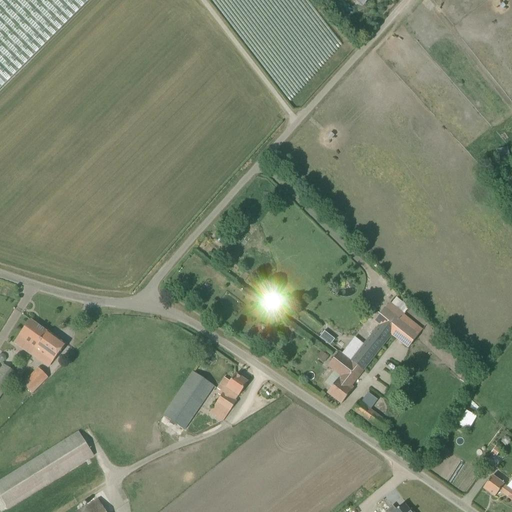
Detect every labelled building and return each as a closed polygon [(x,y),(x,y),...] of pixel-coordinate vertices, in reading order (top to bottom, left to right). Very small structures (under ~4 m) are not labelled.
[(0,0),(0,89),(8,82),(89,0),(0,0)] [(407,347),(424,326),(390,301),(374,322),(378,325),(351,361),(338,351),(327,365),(341,375),(327,393),(341,404),(353,389),(350,386),(390,334),(407,347)] [(35,348),(47,332),(31,320),(19,337),(14,344),(31,355),(35,348)] [(66,344),(48,331),(47,332),(35,348),(54,361),(66,344)] [(324,331),(319,337),(330,345),(334,340),(324,331)] [(322,351),(317,358),(324,363),(329,356),(322,351)] [(0,396),(16,375),(3,365),(0,369),(0,396)] [(31,393),(46,377),(37,369),(22,385),(31,393)] [(180,436),(214,386),(193,372),(159,422),(180,436)] [(241,378),(235,375),(230,382),(223,393),(220,391),(218,394),(221,396),(210,412),(224,422),(237,402),(234,400),(237,394),(238,395),(247,383),(246,382),(246,380),(243,377),(241,378)] [(383,433),(390,423),(359,401),(352,410),(383,433)] [(0,496),(8,509),(85,461),(94,456),(79,432),(70,437),(0,481),(0,496)] [(496,446),(491,454),(496,457),(501,450),(496,446)] [(511,501),(511,489),(493,475),(483,489),(494,497),(499,491),(511,501)] [(105,511),(98,499),(77,511),(105,511)]
